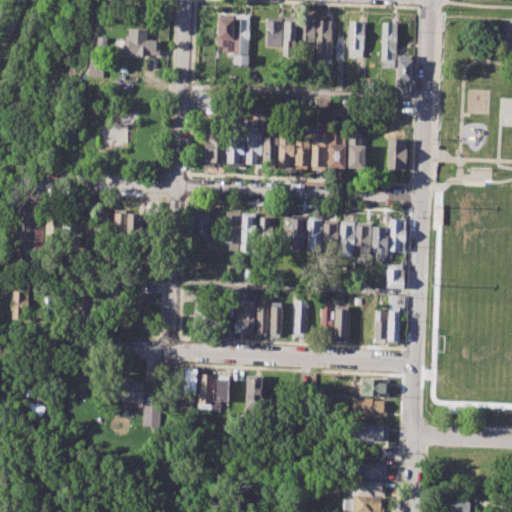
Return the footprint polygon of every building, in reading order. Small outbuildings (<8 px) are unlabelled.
[(234,13),(249,14),(248,65),(234,64),(234,13)] [(216,14),(232,14),(231,53),(215,53),(216,14)] [(265,18),(280,18),(279,46),(264,46),(265,18)] [(282,18),(296,18),(295,57),(281,57),(282,18)] [(299,18),(313,19),(312,57),(298,57),(299,18)] [(511,18),(504,18),(503,43),(511,43),(511,18)] [(316,19),(314,57),(330,58),(331,19),(316,19)] [(347,20),(364,21),(363,57),(346,57),(347,20)] [(381,21),(396,22),(394,59),(379,58),(381,21)] [(127,28),(146,29),(145,39),(158,40),(157,55),(121,54),(121,38),(127,38),(127,28)] [(96,37),(106,37),(105,49),(96,49),(96,37)] [(396,54),(395,92),(412,93),(414,54),(396,54)] [(101,59),(86,59),(87,81),(102,80),(101,59)] [(197,91),(212,92),(211,108),(197,107),(197,91)] [(246,125),(256,125),(255,133),(260,133),(259,165),(245,165),(246,125)] [(328,130),(339,130),(339,135),(344,135),(343,165),(327,165),(328,130)] [(347,131),(360,131),(359,143),(365,143),(364,165),(346,165),(347,131)] [(311,132),(325,133),(323,165),(310,165),(311,132)] [(226,133),(243,134),(242,166),(225,165),(226,133)] [(262,135),(275,136),(274,165),(261,164),(262,135)] [(204,136),(223,137),(223,162),(213,162),(213,166),(203,165),(204,136)] [(278,136),(291,136),(290,165),(277,164),(278,136)] [(294,136),(308,136),(307,165),(293,165),(294,136)] [(386,137),(405,138),(404,169),(385,169),(386,137)] [(93,208),(108,209),(107,243),(92,243),(93,208)] [(112,209),(124,209),(123,239),(111,239),(112,209)] [(62,210),(80,211),(79,246),(61,245),(62,210)] [(46,211),(59,211),(58,245),(44,244),(46,211)] [(224,211),(238,212),(236,250),(227,249),(227,242),(222,241),(224,211)] [(127,212),(142,213),(141,239),(126,239),(127,212)] [(241,212),(255,212),(253,250),(239,249),(241,212)] [(290,214),(304,215),(303,248),(289,248),(290,214)] [(192,215),(209,216),(208,246),(190,245),(192,215)] [(258,216),(272,216),(271,249),(256,249),(258,216)] [(307,216),(321,216),(320,250),(306,250),(307,216)] [(389,218),(406,219),(405,251),(388,251),(389,218)] [(323,219),(337,219),(336,250),(322,249),(323,219)] [(339,219),(353,220),(352,255),(338,255),(339,219)] [(357,221),(370,222),(368,254),(359,254),(359,245),(356,244),(357,221)] [(372,225),(386,226),(385,259),(375,258),(375,247),(371,247),(372,225)] [(385,267),(397,268),(397,277),(404,277),(404,287),(384,286),(385,267)] [(12,290),(30,291),(29,324),(10,323),(12,290)] [(129,292),(148,293),(146,325),(127,324),(129,292)] [(379,295),(404,296),(403,307),(379,306),(379,295)] [(294,298),(307,299),(306,332),(292,332),(294,298)] [(320,300),(331,300),(330,332),(319,332),(320,300)] [(270,301),(282,302),(281,333),(268,333),(270,301)] [(194,303),(211,304),(210,328),(193,327),(194,303)] [(234,303),(253,304),(252,332),(233,332),(234,303)] [(256,303),(266,303),(265,332),(255,332),(256,303)] [(335,305),(348,305),(346,340),(333,339),(335,305)] [(374,319),(383,320),(383,309),(374,309),(374,319)] [(387,311),(399,312),(398,341),(386,341),(387,311)] [(374,318),(384,319),(383,341),(373,340),(374,318)] [(181,369),(194,370),(193,401),(180,400),(181,369)] [(197,374),(211,374),(210,403),(196,403),(197,374)] [(245,374),(260,375),(259,408),(244,408),(245,374)] [(111,377),(133,378),(133,381),(142,381),(142,401),(111,400),(111,377)] [(360,378),(387,379),(386,395),(359,394),(360,378)] [(213,379),(212,409),(229,410),(230,380),(213,379)] [(350,398),(386,400),(385,416),(349,414),(350,398)] [(141,405),(159,406),(157,428),(140,426),(141,405)] [(351,424),(387,425),(387,441),(350,439),(351,424)] [(354,462),(385,463),(384,479),(353,477),(354,462)] [(352,480),(383,481),(383,495),(352,493),(352,480)] [(344,496),(384,497),(383,511),(343,509),(344,496)] [(440,511),(441,499),(469,500),(468,511),(440,511)]
